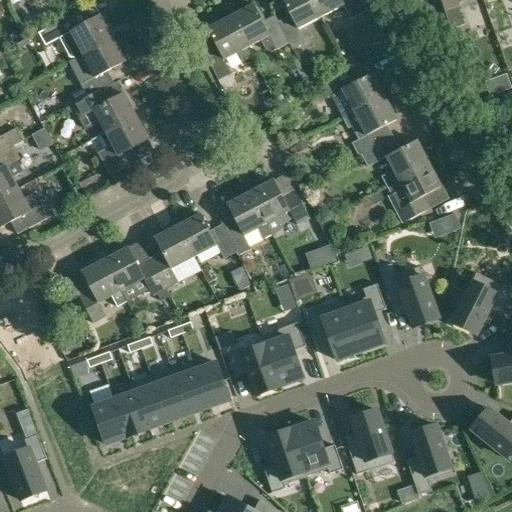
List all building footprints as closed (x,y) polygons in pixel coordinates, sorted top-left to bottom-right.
[(281,0),(290,16),(278,21),(290,43),(288,44),(292,50),(305,43),(297,29),(320,17),(310,0),(281,0)] [(310,0),(320,17),(343,5),(351,20),(363,13),(356,0),(310,0)] [(440,0),(450,30),(464,25),(457,3),(465,0),(440,0)] [(253,5),(230,17),(246,48),(247,48),(261,40),(266,50),(272,52),(288,44),(290,43),(278,21),(275,15),(262,22),(253,5)] [(82,55),(112,39),(100,16),(82,26),(76,13),(49,27),(37,34),(44,47),(60,38),(70,57),(75,59),(82,55)] [(203,53),(218,81),(231,75),(223,60),(237,53),(242,62),(252,57),(247,48),(246,48),(230,17),(207,29),(216,46),(203,53)] [(87,98),(99,91),(114,84),(107,71),(124,62),(112,39),(82,55),(88,66),(80,70),(86,82),(81,85),(86,98),(87,98)] [(359,63),(355,55),(345,60),(350,68),(359,63)] [(294,62),(304,83),(309,81),(298,60),(294,62)] [(331,96),(342,119),(384,97),(373,74),(370,75),(364,62),(320,85),(328,98),(331,96)] [(55,66),(28,65),(27,79),(19,78),(18,106),(53,107),(55,66)] [(511,88),(506,75),(491,81),(496,94),(511,88)] [(271,94),(277,105),(285,100),(279,90),(271,94)] [(104,130),(134,114),(124,94),(106,104),(99,91),(87,98),(79,102),(66,110),(68,114),(75,110),(80,118),(81,117),(88,130),(100,123),(104,130)] [(358,157),(360,155),(386,142),(379,129),(397,120),(384,97),(342,119),(348,129),(351,128),(357,140),(351,144),(358,157)] [(98,154),(110,176),(137,162),(130,149),(148,140),(134,114),(104,130),(105,133),(100,136),(107,149),(98,154)] [(236,126),(242,139),(255,132),(249,119),(236,126)] [(0,152),(21,141),(15,128),(0,136),(0,152)] [(44,129),(31,136),(40,152),(52,145),(44,129)] [(379,178),(384,188),(429,164),(417,141),(399,150),(393,138),(386,142),(360,155),(367,167),(386,157),(393,171),(379,178)] [(0,198),(18,189),(12,178),(23,172),(17,161),(19,160),(16,150),(24,146),(21,141),(0,152),(0,198)] [(303,141),(293,146),(297,153),(307,148),(303,141)] [(396,211),(403,224),(431,210),(424,197),(442,188),(429,164),(384,188),(396,211)] [(79,184),(85,195),(105,185),(99,173),(79,184)] [(310,220),(296,191),(282,198),(273,180),(249,192),(272,235),(282,230),(280,226),(292,219),(297,226),(304,222),(310,220)] [(0,227),(17,219),(24,231),(50,217),(44,204),(42,205),(35,193),(24,199),(18,189),(0,198),(0,227)] [(236,253),(238,256),(250,250),(243,235),(257,228),(262,240),(272,235),(249,192),(226,204),(236,222),(224,228),(223,228),(236,252),(236,253)] [(200,214),(177,226),(193,257),(216,245),(223,259),(235,253),(236,253),(236,252),(223,228),(222,225),(209,231),(200,214)] [(330,216),(319,222),(325,233),(335,227),(330,216)] [(193,257),(177,226),(154,238),(161,252),(149,259),(165,290),(178,283),(171,269),(193,257)] [(358,251),(362,261),(371,257),(368,247),(358,251)] [(121,291),(143,280),(153,296),(157,295),(161,301),(169,297),(165,290),(149,259),(137,265),(127,248),(104,260),(121,291)] [(127,302),(121,291),(104,260),(81,272),(90,289),(77,295),(92,324),(105,317),(98,303),(111,296),(117,307),(127,302)] [(413,328),(439,319),(420,267),(396,276),(392,265),(379,270),(391,305),(403,300),(408,314),(413,328)] [(511,291),(476,274),(452,323),(476,335),(488,310),(500,316),(511,293),(511,291)] [(305,275),(288,281),(294,298),(311,292),(305,275)] [(386,309),(377,285),(363,290),(366,299),(345,306),(344,307),(361,353),(384,344),(373,314),(386,309)] [(327,335),(336,362),(361,353),(344,307),(345,306),(344,301),(306,315),(315,339),(327,335)] [(179,325),(181,332),(193,328),(190,321),(179,325)] [(306,347),(297,324),(260,337),(263,346),(264,345),(280,387),(284,386),(284,387),(299,382),(298,381),(303,379),(293,352),(306,347)] [(167,329),(170,336),(181,332),(179,325),(167,329)] [(58,337),(67,354),(81,347),(73,330),(58,337)] [(230,332),(215,338),(220,350),(235,344),(230,332)] [(149,335),(138,340),(141,347),(152,343),(149,335)] [(127,344),(129,351),(141,347),(138,340),(127,344)] [(226,354),(235,378),(248,373),(256,396),(280,387),(264,345),(263,346),(242,353),(240,349),(226,354)] [(511,382),(511,348),(506,349),(507,356),(492,358),(496,385),(511,382)] [(97,354),(100,362),(111,358),(109,350),(97,354)] [(97,354),(86,359),(89,366),(100,362),(97,354)] [(195,371),(196,371),(193,362),(172,369),(188,416),(209,408),(195,371)] [(216,363),(196,371),(195,371),(209,408),(230,401),(216,363)] [(151,376),(168,423),(188,416),(172,369),(151,376)] [(148,430),(168,423),(151,376),(130,384),(133,393),(134,393),(148,430)] [(133,393),(114,400),(127,438),(148,430),(134,393),(133,393)] [(114,400),(95,407),(93,408),(106,445),(127,438),(114,400)] [(510,462),(511,459),(511,420),(508,425),(488,409),(471,430),(510,462)] [(394,463),(377,411),(351,419),(356,434),(360,447),(349,451),(357,475),(371,471),(394,463)] [(294,429),(290,430),(306,477),(328,470),(330,474),(343,470),(334,446),(323,450),(314,422),(309,424),(309,423),(294,428),(294,429)] [(428,481),(452,473),(436,426),(411,434),(418,457),(406,461),(418,495),(431,491),(428,481)] [(284,485),(306,477),(290,430),(266,438),(276,466),(264,470),(272,494),(285,489),(284,485)] [(38,435),(25,440),(28,449),(4,459),(21,501),(46,491),(36,464),(47,459),(38,435)] [(419,499),(414,486),(397,492),(402,505),(419,499)] [(253,511),(228,498),(226,502),(224,501),(218,511),(280,511),(260,501),(253,511)]
